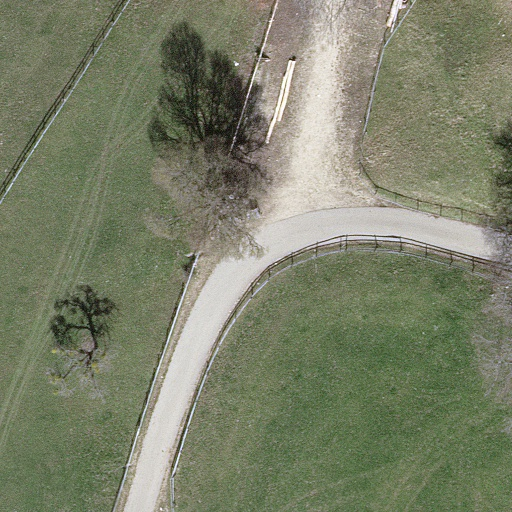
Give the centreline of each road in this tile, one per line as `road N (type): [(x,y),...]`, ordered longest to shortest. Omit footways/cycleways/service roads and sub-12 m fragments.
road 1 (track): [(511,258),(398,220),(296,229),(235,270),(190,347),(134,511)]
road 2 (track): [(296,229),(328,9)]
